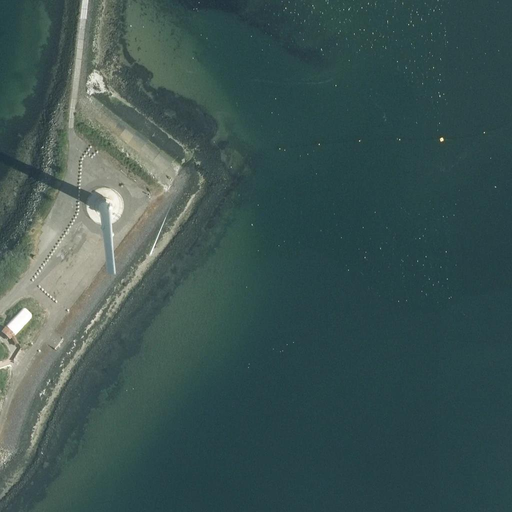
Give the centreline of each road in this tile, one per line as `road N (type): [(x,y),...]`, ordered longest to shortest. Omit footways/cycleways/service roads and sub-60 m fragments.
road 1 (track): [(0,310),(66,221),(83,0)]
road 2 (track): [(0,428),(16,380),(59,314),(23,284)]
